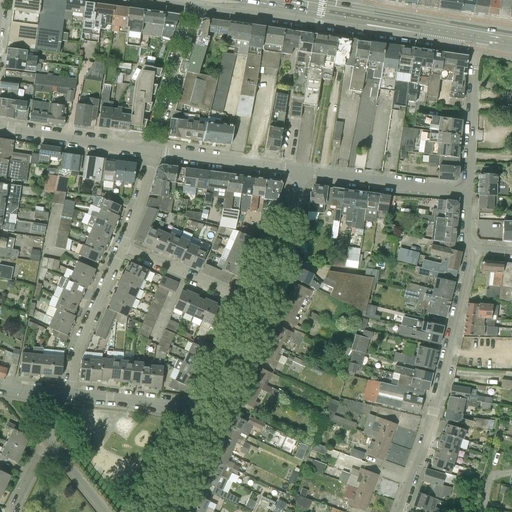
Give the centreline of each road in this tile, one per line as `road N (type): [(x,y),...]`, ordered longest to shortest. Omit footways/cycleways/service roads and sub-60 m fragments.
road 1 (residential): [(400,511),(434,412),(472,248)]
road 2 (residential): [(192,8),(442,41),(458,31)]
road 3 (residential): [(468,193),(301,173)]
road 4 (residential): [(468,193),(481,34)]
road 5 (residential): [(69,395),(73,351),(118,248)]
road 6 (residential): [(153,151),(0,128)]
road 7 (residential): [(301,173),(153,151)]
road 8 (residential): [(153,151),(192,8)]
road 9 (residential): [(252,304),(118,248)]
road 10 (residential): [(252,304),(301,173)]
road 11 (residential): [(204,406),(69,395)]
road 12 (primary): [(458,31),(339,8)]
